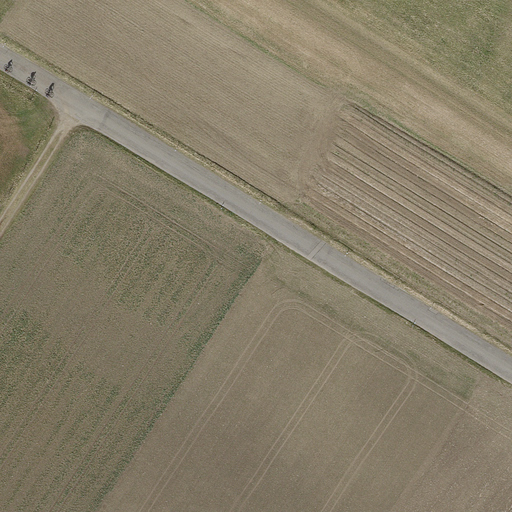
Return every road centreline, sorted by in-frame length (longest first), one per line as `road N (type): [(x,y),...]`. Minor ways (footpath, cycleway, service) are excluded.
road 1 (unclassified): [(511,368),(0,53)]
road 2 (track): [(0,225),(79,102)]
